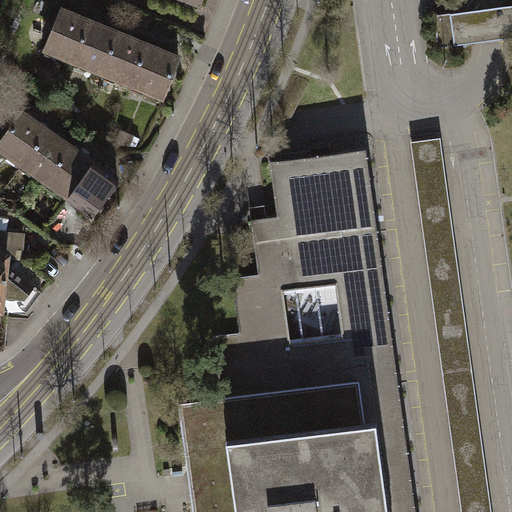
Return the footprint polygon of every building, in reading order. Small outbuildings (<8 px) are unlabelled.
[(511,4),(450,13),(454,45),(511,36),(511,4)] [(75,61),(92,21),(62,9),(45,49),(75,61)] [(104,73),(120,33),(92,21),(75,61),(104,73)] [(133,84),(149,44),(120,33),(104,73),(133,84)] [(162,97),(179,57),(149,44),(133,84),(162,97)] [(23,111),(0,142),(0,148),(22,164),(47,128),(23,111)] [(47,128),(22,164),(45,180),(70,145),(47,128)] [(492,511),(441,137),(411,141),(461,511),(492,511)] [(70,145),(45,180),(68,197),(93,161),(70,145)] [(231,277),(239,332),(213,335),(221,396),(178,402),(190,485),(193,511),(416,511),(367,147),(270,161),(277,215),(264,217),(260,217),(251,219),(258,273),(231,277)] [(93,161),(68,197),(93,214),(118,179),(93,161)] [(0,307),(26,311),(50,278),(24,259),(0,256),(0,307)]
